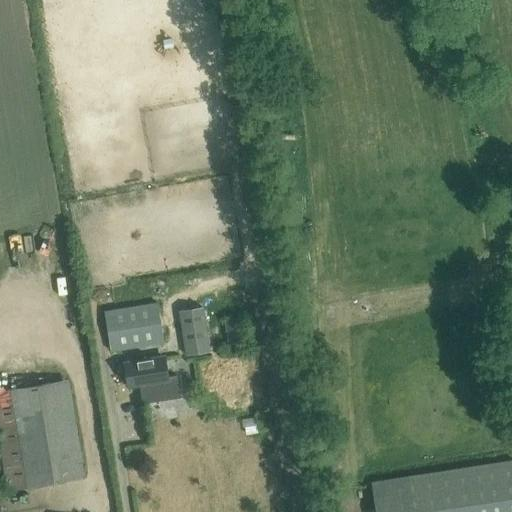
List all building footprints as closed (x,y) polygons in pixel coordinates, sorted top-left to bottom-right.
[(111,352),(167,342),(161,303),(104,312),(111,352)] [(204,307),(180,311),(187,355),(211,352),(204,307)] [(229,349),(246,346),(242,318),(225,321),(229,349)] [(181,398),(177,375),(169,377),(165,358),(125,365),(128,386),(140,384),(143,404),(181,398)] [(63,380),(1,389),(15,484),(32,482),(34,469),(30,439),(45,437),(50,438),(52,452),(65,454),(87,451),(83,425),(55,429),(54,419),(44,420),(46,431),(41,431),(30,430),(29,425),(33,398),(46,396),(14,392),(32,389),(35,389),(49,387),(62,389),(63,380)] [(128,423),(131,435),(155,431),(152,418),(128,423)] [(375,511),(511,511),(511,460),(371,482),(375,511)]
